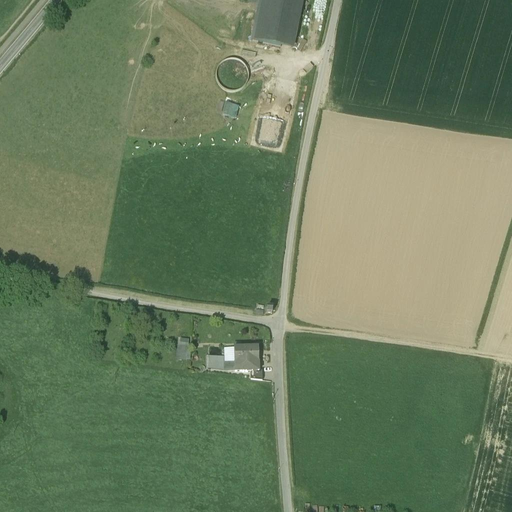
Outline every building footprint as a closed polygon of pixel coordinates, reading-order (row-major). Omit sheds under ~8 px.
[(300,0),(249,0),(249,3),(259,6),(252,41),(291,49),(300,0)] [(272,93),(277,84),(270,81),(265,89),(272,93)] [(176,359),(189,360),(189,340),(176,340),(176,359)] [(257,348),(233,348),(233,363),(233,369),(233,372),(240,372),(240,373),(249,373),(258,373),(258,372),(257,348)] [(258,373),(249,373),(250,380),(262,381),(261,372),(258,372),(258,373)]
